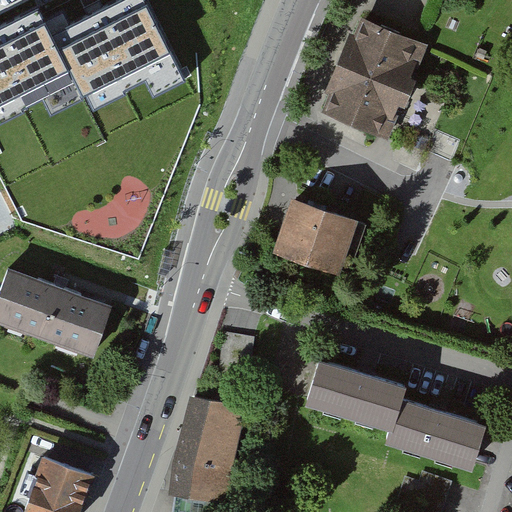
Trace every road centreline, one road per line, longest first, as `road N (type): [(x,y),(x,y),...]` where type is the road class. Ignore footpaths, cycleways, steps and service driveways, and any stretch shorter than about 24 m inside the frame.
road 1 (residential): [(201,283),(511,383)]
road 2 (tertiary): [(301,0),(201,283)]
road 3 (tertiary): [(201,283),(121,511)]
